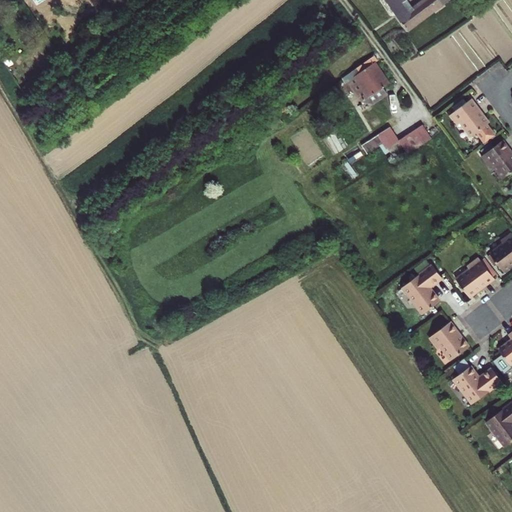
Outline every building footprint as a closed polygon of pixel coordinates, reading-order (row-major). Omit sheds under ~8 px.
[(401,3),(405,0),(404,0),(385,0),(406,30),(445,0),(424,0),(412,10),(408,13),(401,3)] [(412,10),(405,0),(401,3),(408,13),(412,10)] [(373,55),(342,78),(345,82),(348,80),(361,101),(371,103),(385,93),(382,88),(388,84),(374,62),(376,60),(373,55)] [(470,98),(449,114),(457,123),(459,121),(470,136),(476,132),(484,143),(495,135),(486,124),(488,122),(482,114),(480,116),(476,111),(479,109),(470,98)] [(401,139),(409,153),(434,138),(426,123),(401,139)] [(390,128),(362,146),(366,152),(382,142),(390,154),(402,147),(390,128)] [(511,170),(511,157),(511,158),(508,153),(510,151),(503,142),(482,157),(491,169),(494,167),(502,178),(511,170)] [(502,271),(511,265),(509,263),(511,260),(511,234),(511,233),(500,241),(502,243),(488,253),(502,271)] [(468,296),(477,290),(475,288),(481,284),(482,286),(494,278),(478,257),(466,266),(468,268),(455,278),(468,296)] [(429,290),(427,288),(429,286),(441,277),(431,263),(401,285),(422,312),(439,299),(432,289),(429,290)] [(437,347),(440,345),(449,359),(468,345),(461,337),(459,338),(455,333),(458,331),(449,320),(428,335),(437,347)] [(511,330),(507,334),(510,338),(497,348),(501,353),(492,360),(503,374),(511,367),(510,364),(511,362),(511,330)] [(463,357),(452,365),(458,373),(469,365),(463,357)] [(474,374),(476,373),(470,364),(469,365),(458,373),(452,378),(471,402),(501,380),(490,366),(479,376),(476,377),(474,374)] [(511,440),(511,424),(511,422),(511,421),(511,400),(485,421),(504,446),(511,440)]
